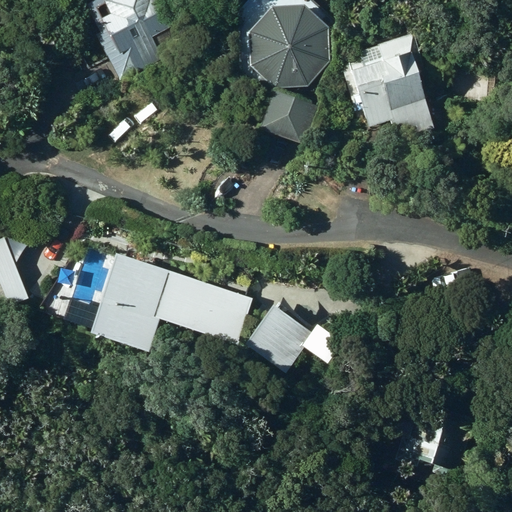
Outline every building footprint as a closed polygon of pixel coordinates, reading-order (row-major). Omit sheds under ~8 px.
[(166,0),(76,0),(87,21),(96,16),(102,30),(99,31),(122,79),(165,58),(165,56),(188,45),(166,0)] [(252,0),(238,15),(245,22),(242,26),(243,68),(270,94),(277,86),(311,85),(334,61),(333,28),(339,20),(318,0),(252,0)] [(426,70),(417,33),(380,43),(384,58),(370,62),(368,56),(355,59),(372,126),(394,121),(402,150),(441,139),(423,71),(426,70)] [(318,105),(277,89),(263,127),(303,142),(318,105)] [(148,95),(113,123),(126,138),(160,110),(148,95)] [(1,236),(0,235),(0,319),(34,304),(1,236)] [(233,343),(250,295),(121,249),(92,330),(145,349),(157,316),(233,343)] [(314,329),(273,305),(249,345),(290,369),(314,329)] [(401,450),(462,471),(481,415),(420,394),(401,450)]
